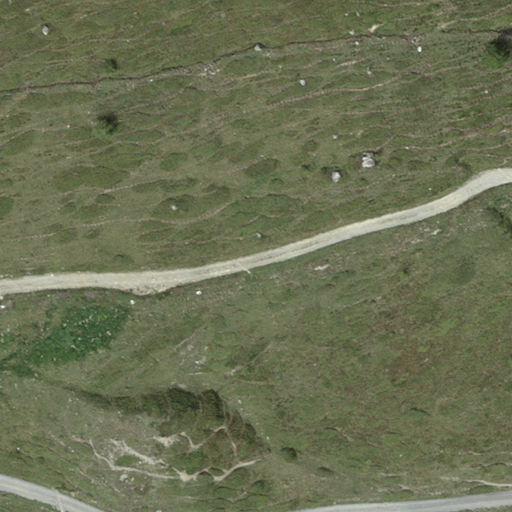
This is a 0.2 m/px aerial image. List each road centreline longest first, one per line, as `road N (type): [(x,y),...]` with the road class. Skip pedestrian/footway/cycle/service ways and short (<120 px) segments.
road 1 (track): [(0,285),(267,259),(428,212),(482,181),(511,175)]
road 2 (track): [(511,498),(356,511)]
